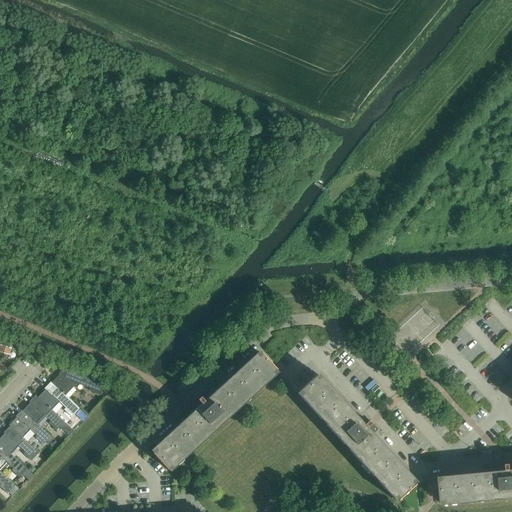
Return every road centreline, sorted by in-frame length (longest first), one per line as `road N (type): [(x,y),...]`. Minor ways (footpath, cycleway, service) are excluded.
road 1 (unclassified): [(323,317),(280,321),(250,341),(70,511)]
road 2 (unclassified): [(511,279),(368,291),(323,317)]
road 3 (residential): [(435,470),(417,471),(317,358)]
road 4 (residential): [(340,335),(451,456)]
